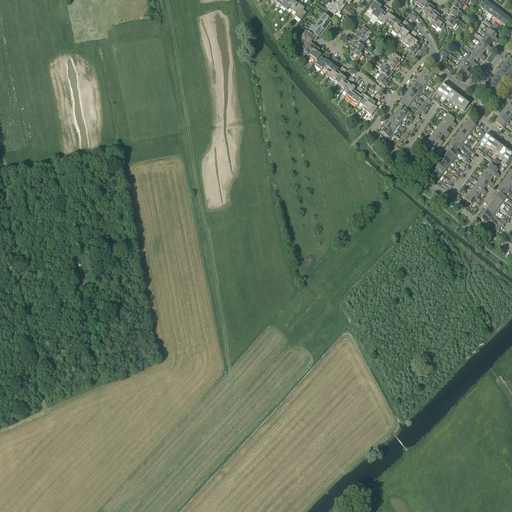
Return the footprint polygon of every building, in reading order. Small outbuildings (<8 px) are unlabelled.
[(288,5),(291,0),(290,0),(290,2),(288,1),(289,0),(285,0),(280,7),(281,7),(287,12),(288,9),(290,7),(288,5)] [(292,12),(301,0),(297,0),(296,3),(293,0),(292,0),(291,0),(288,5),(290,7),(288,9),(292,12)] [(300,14),(304,9),(300,6),(304,1),(302,0),(301,0),(292,12),(293,13),(295,15),(294,17),(298,12),(300,14)] [(334,0),(332,3),(337,7),(335,9),(340,13),(341,12),(343,9),(344,10),(348,13),(350,11),(337,1),(335,0),(334,0)] [(350,5),(345,1),(345,0),(338,0),(338,1),(337,1),(350,11),(352,8),(347,5),(347,4),(350,5)] [(371,6),(368,10),(372,14),(371,16),(375,11),(378,13),(381,8),(380,7),(377,5),(378,4),(381,0),(380,0),(377,0),(375,3),(372,7),(371,6)] [(423,12),(430,2),(426,0),(421,0),(417,5),(422,9),(423,7),(425,9),(422,12),(423,12)] [(453,7),(463,14),(460,11),(461,9),(462,10),(465,6),(458,0),(456,2),(453,7)] [(483,12),(489,4),(485,1),(479,7),(483,10),(482,11),(483,12)] [(428,19),(435,9),(428,4),(430,3),(430,2),(423,12),(427,15),(427,14),(430,15),(427,19),(428,19)] [(328,9),(327,10),(334,15),(340,19),(342,17),(341,16),(337,13),(338,12),(340,13),(335,9),(337,7),(332,3),(331,4),(328,9)] [(488,14),(494,7),(489,4),(483,12),(484,13),(485,12),(488,14)] [(387,8),(385,6),(383,9),(382,8),(381,8),(378,13),(375,11),(371,16),(372,17),(370,19),(376,24),(377,22),(378,21),(387,8)] [(294,17),(301,22),(310,9),(308,7),(304,12),(303,11),(304,9),(300,14),(298,12),(294,17)] [(459,18),(463,14),(453,7),(455,9),(450,15),(460,22),(457,19),(458,17),(459,18)] [(492,19),(498,10),(494,7),(488,14),(492,17),(491,18),(492,19)] [(385,18),(389,14),(388,13),(387,16),(386,15),(389,10),(387,8),(378,21),(377,22),(376,24),(378,21),(383,24),(384,25),(388,20),(385,18)] [(432,26),(440,16),(436,13),(433,11),(435,9),(428,19),(432,22),(433,21),(435,22),(432,26)] [(497,21),(502,14),(498,10),(492,19),(493,19),(494,18),(497,21)] [(389,26),(399,13),(396,12),(393,16),(389,14),(385,18),(388,20),(384,25),(384,26),(386,23),(389,25),(389,26)] [(398,28),(401,23),(397,20),(401,15),(399,13),(389,26),(390,26),(393,28),(391,31),(395,26),(398,28)] [(500,25),(507,17),(502,14),(497,21),(500,23),(499,24),(500,25)] [(456,26),(460,22),(450,15),(454,18),(452,20),(450,19),(447,23),(449,24),(448,25),(449,25),(449,28),(452,30),(455,26),(456,26)] [(319,21),(330,29),(332,27),(330,26),(332,22),(324,16),(322,18),(321,17),(319,21)] [(444,28),(444,26),(443,25),(445,23),(441,20),(438,18),(440,16),(432,26),(437,29),(437,28),(442,31),(444,28)] [(507,17),(500,25),(501,26),(502,25),(506,27),(511,20),(507,17)] [(328,32),(330,29),(319,21),(315,26),(316,27),(314,29),(312,27),(311,27),(323,35),(326,31),(328,32)] [(403,24),(401,23),(398,28),(395,26),(391,31),(397,35),(398,36),(407,23),(405,21),(403,24)] [(407,23),(398,36),(401,39),(403,36),(406,38),(410,33),(405,30),(409,25),(407,23)] [(323,35),(311,27),(309,30),(307,28),(305,31),(316,40),(319,37),(321,38),(323,35)] [(357,32),(368,41),(371,37),(370,37),(372,34),(364,28),(361,31),(359,30),(357,32)] [(487,35),(497,43),(499,41),(495,38),(497,36),(490,30),(487,35)] [(314,42),(316,40),(305,31),(302,35),(303,36),(302,38),(305,40),(304,41),(304,45),(311,44),(311,43),(312,41),(314,42)] [(406,46),(415,33),(413,31),(409,36),(408,35),(410,33),(406,38),(403,36),(401,39),(399,41),(401,42),(405,45),(406,46)] [(365,46),(368,41),(357,32),(355,35),(357,37),(354,41),(365,49),(362,47),(364,45),(365,46)] [(414,48),(418,43),(414,40),(418,35),(415,33),(406,46),(409,48),(407,51),(408,51),(411,46),(414,48)] [(496,45),(497,43),(487,35),(484,39),(491,45),(492,42),(496,45)] [(489,47),(491,45),(484,39),(480,44),(491,51),(492,50),(489,47)] [(354,45),(351,48),(362,57),(362,56),(361,55),(363,53),(362,53),(365,49),(354,41),(352,44),(354,45)] [(412,58),(423,43),(421,41),(417,46),(416,45),(418,43),(414,48),(411,46),(408,51),(413,55),(412,58)] [(309,58),(317,46),(315,44),(313,46),(312,45),(311,44),(304,45),(305,48),(306,49),(304,52),(306,54),(305,55),(309,58)] [(489,53),(491,51),(480,44),(477,48),(484,53),(486,51),(489,53)] [(317,46),(309,58),(314,61),(315,60),(317,62),(323,54),(318,50),(320,48),(317,46)] [(359,62),(362,57),(351,48),(349,51),(351,52),(348,57),(356,63),(358,61),(359,62)] [(482,56),(484,53),(477,48),(474,52),(484,60),(486,58),(482,56)] [(472,51),(468,55),(478,62),(479,60),(483,62),(484,60),(474,52),(472,51)] [(322,65),(326,60),(324,62),(323,61),(327,56),(324,54),(315,67),(320,71),(321,72),(325,67),(322,65)] [(388,61),(399,70),(401,67),(399,66),(403,61),(394,55),(393,57),(392,56),(388,61)] [(477,62),(478,62),(468,55),(465,60),(475,67),(477,65),(474,63),(475,60),(477,62)] [(327,72),(336,60),(334,58),(330,63),(326,60),(322,65),(325,67),(321,72),(323,70),(326,72),(327,72)] [(475,67),(465,60),(463,58),(460,62),(462,64),(469,69),(471,67),(474,69),(475,67)] [(326,74),(325,75),(328,77),(332,72),(335,74),(339,69),(335,66),(338,61),(336,60),(327,72),(327,73),(326,74)] [(397,72),(399,70),(388,61),(386,65),(383,63),(381,66),(382,66),(385,68),(393,74),(395,71),(397,72)] [(469,69),(462,64),(460,62),(457,67),(469,76),(470,74),(467,72),(469,69)] [(511,74),(511,67),(507,63),(503,68),(511,74)] [(379,73),(385,77),(390,81),(392,79),(391,77),(393,74),(385,68),(382,66),(381,68),(382,69),(379,73)] [(456,72),(455,73),(462,78),(464,75),(468,78),(469,76),(457,67),(454,70),(456,72)] [(335,82),(344,69),(342,68),(338,73),(337,72),(339,69),(335,74),(332,72),(328,77),(330,78),(334,82),(335,82)] [(509,79),(511,75),(511,74),(503,68),(500,72),(509,79)] [(343,84),(347,79),(343,76),(347,71),(344,69),(335,82),(336,83),(338,85),(337,87),(341,82),(343,84)] [(421,75),(430,82),(431,81),(430,80),(433,76),(425,70),(421,75)] [(506,83),(509,79),(500,72),(497,76),(506,83)] [(387,86),(390,81),(385,77),(379,73),(382,75),(380,77),(380,76),(376,82),(387,90),(389,87),(387,86)] [(430,83),(430,82),(421,75),(418,79),(426,85),(429,82),(430,83)] [(503,88),(506,83),(497,76),(494,81),(503,88)] [(343,92),(353,79),(350,78),(347,82),(346,81),(347,79),(343,84),(341,82),(337,87),(338,88),(342,91),(343,92)] [(352,94),(355,89),(351,86),(355,81),(353,79),(343,92),(344,92),(347,94),(345,97),(349,92),(352,94)] [(424,88),(426,85),(418,79),(415,84),(424,90),(425,89),(424,88)] [(500,92),(503,88),(494,81),(490,85),(500,92)] [(423,91),(424,90),(415,84),(412,88),(420,94),(422,91),(423,91)] [(441,97),(448,88),(443,84),(438,92),(441,95),(440,96),(441,97)] [(496,96),(500,92),(490,85),(487,89),(496,96)] [(351,102),(361,89),(359,87),(355,92),(354,91),(356,89),(355,89),(352,94),(349,92),(345,97),(346,98),(351,101),(351,102)] [(417,97),(420,94),(412,88),(409,92),(418,99),(418,98),(417,97)] [(448,88),(441,97),(445,100),(446,99),(452,91),(449,88),(448,88)] [(359,100),(363,95),(362,95),(361,97),(360,96),(363,91),(361,89),(351,102),(352,102),(357,106),(358,106),(361,101),(359,100)] [(484,94),(493,101),(496,96),(487,89),(484,94)] [(449,103),(450,103),(457,94),(452,91),(446,99),(445,100),(449,103)] [(417,100),(418,99),(409,92),(405,97),(413,103),(416,99),(417,100)] [(363,107),(373,94),(370,93),(367,98),(363,95),(359,100),(361,101),(358,106),(358,107),(360,104),(362,106),(363,107)] [(371,109),(375,104),(371,101),(375,96),(373,94),(363,107),(364,107),(367,109),(365,112),(369,107),(371,109)] [(455,105),(461,97),(457,94),(450,103),(451,104),(452,103),(455,105)] [(411,106),(413,103),(405,97),(402,101),(411,108),(412,107),(411,106)] [(458,110),(465,101),(461,97),(455,105),(458,108),(457,109),(458,110)] [(410,109),(411,108),(402,101),(399,105),(409,113),(407,111),(409,108),(410,109)] [(464,112),(470,104),(465,101),(458,110),(459,111),(460,109),(464,112)] [(369,107),(365,112),(366,113),(371,116),(369,119),(372,121),(375,117),(379,112),(376,110),(381,104),(379,102),(375,107),(374,107),(375,104),(371,109),(369,107)] [(406,116),(409,113),(399,105),(399,106),(401,107),(398,111),(407,118),(408,117),(406,116)] [(511,114),(505,110),(502,114),(510,120),(511,117),(511,114)] [(406,119),(407,118),(398,111),(394,116),(402,122),(405,118),(406,119)] [(507,124),(510,120),(502,114),(499,119),(508,125),(509,124),(507,124)] [(444,120),(455,128),(456,126),(453,123),(454,120),(447,115),(444,120)] [(400,125),(402,122),(394,116),(391,120),(400,127),(401,126),(400,125)] [(507,126),(508,125),(499,119),(495,123),(503,129),(506,126),(507,126)] [(400,128),(400,127),(391,120),(388,124),(396,130),(398,127),(400,128)] [(453,130),(455,128),(444,120),(441,124),(448,129),(450,127),(453,130)] [(465,125),(474,132),(475,131),(474,130),(476,127),(468,121),(465,125)] [(393,133),(396,130),(388,124),(385,129),(394,135),(395,134),(393,133)] [(446,132),(448,129),(441,124),(437,128),(448,136),(449,134),(446,132)] [(473,133),(474,132),(465,125),(462,130),(470,136),(472,133),(473,133)] [(447,138),(448,136),(437,128),(434,133),(441,138),(443,136),(447,138)] [(393,136),(394,135),(385,129),(381,133),(389,139),(392,136),(393,136)] [(467,139),(470,136),(462,130),(458,134),(468,141),(468,140),(467,139)] [(440,140),(441,138),(434,133),(431,137),(442,145),(443,143),(440,140)] [(467,142),(468,141),(458,134),(455,138),(463,144),(466,141),(467,142)] [(486,136),(481,143),(484,145),(483,146),(484,147),(491,138),(489,136),(488,136),(487,135),(486,136)] [(440,147),(442,145),(431,137),(428,141),(435,146),(437,144),(440,147)] [(461,148),(463,144),(455,138),(452,143),(461,150),(462,149),(461,148)] [(491,138),(484,147),(485,148),(486,147),(487,147),(490,149),(495,141),(494,140),(491,138)] [(433,149),(435,146),(428,141),(425,145),(435,153),(437,152),(433,149)] [(495,141),(490,149),(492,151),(493,151),(492,153),(493,154),(500,144),(495,141)] [(460,151),(461,150),(452,143),(449,147),(459,154),(457,153),(459,150),(460,151)] [(500,144),(493,154),(494,154),(495,153),(496,154),(498,156),(504,148),(500,144)] [(434,155),(435,153),(425,145),(421,150),(428,155),(430,153),(434,155)] [(456,158),(459,154),(449,147),(451,149),(448,153),(457,160),(457,159),(456,158)] [(504,148),(498,156),(501,157),(501,158),(500,159),(502,160),(508,151),(506,149),(504,148)] [(511,155),(511,153),(508,151),(502,160),(502,161),(503,160),(507,162),(505,165),(507,166),(511,159),(510,158),(511,155)] [(456,161),(457,160),(448,153),(444,157),(452,163),(455,160),(456,161)] [(450,167),(452,163),(444,157),(441,162),(450,168),(451,168),(450,167)] [(449,170),(450,168),(441,162),(438,166),(446,172),(448,169),(449,170)] [(443,175),(446,172),(438,166),(435,170),(444,177),(445,176),(443,175)] [(491,166),(487,170),(498,178),(499,176),(496,173),(498,171),(492,166),(491,166)] [(443,178),(444,177),(435,170),(431,175),(439,181),(442,177),(443,178)] [(496,180),(498,178),(487,170),(484,174),(491,180),(493,177),(496,180)] [(483,177),(481,179),(491,186),(493,184),(489,182),(491,180),(484,174),(483,177)] [(479,181),(478,183),(485,188),(486,186),(490,188),(491,186),(481,179),(479,181)] [(511,182),(506,179),(503,183),(511,189),(511,187),(511,182)] [(478,183),(474,187),(485,195),(486,193),(483,190),(485,188),(478,183)] [(508,192),(511,189),(503,183),(500,187),(509,194),(509,193),(508,192)] [(474,187),(471,192),(478,197),(480,194),(484,197),(485,195),(474,187)] [(508,195),(509,194),(500,187),(496,192),(499,193),(507,199),(505,197),(507,194),(508,195)] [(480,202),(476,199),(478,197),(471,192),(470,190),(466,195),(468,196),(479,204),(480,202)] [(504,203),(507,199),(499,193),(495,198),(505,204),(505,203),(504,203)] [(479,204),(468,196),(465,200),(472,206),(474,203),(477,206),(479,204)] [(504,205),(505,204),(495,198),(492,202),(500,208),(502,205),(504,205)] [(498,211),(500,208),(492,202),(489,206),(498,213),(499,212),(498,211)] [(497,214),(498,213),(489,206),(486,210),(494,216),(496,213),(497,214)] [(491,220),(494,216),(486,210),(482,215),(492,222),(492,221),(491,220)] [(491,223),(492,222),(482,215),(479,219),(487,225),(489,222),(491,223)]
